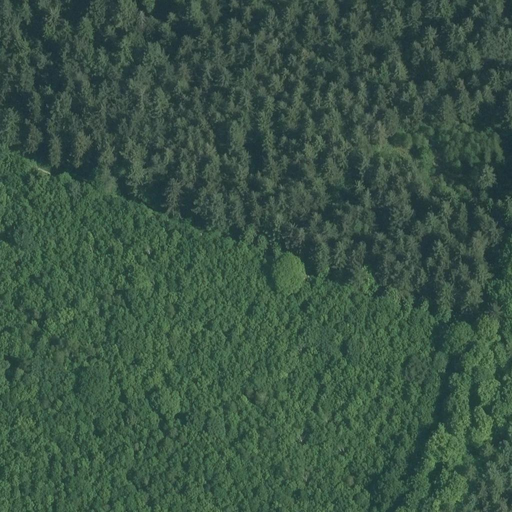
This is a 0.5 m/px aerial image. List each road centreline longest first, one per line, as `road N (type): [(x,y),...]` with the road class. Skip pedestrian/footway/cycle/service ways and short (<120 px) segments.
road 1 (track): [(471,347),(0,155)]
road 2 (track): [(404,511),(471,347)]
